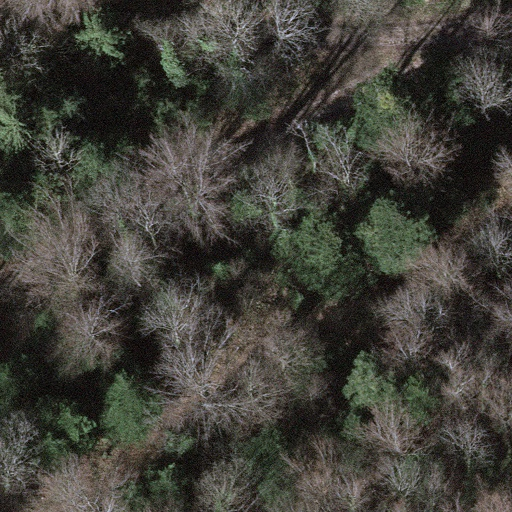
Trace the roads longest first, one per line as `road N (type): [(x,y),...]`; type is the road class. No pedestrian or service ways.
road 1 (track): [(507,20),(226,144),(0,286)]
road 2 (track): [(2,0),(260,19),(511,20)]
